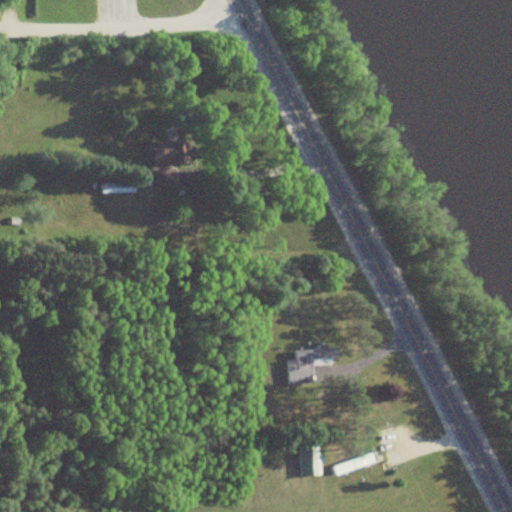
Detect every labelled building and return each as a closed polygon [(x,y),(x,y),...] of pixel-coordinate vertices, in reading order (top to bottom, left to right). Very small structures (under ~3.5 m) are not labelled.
[(150,141),(150,165),(190,164),(190,140),(150,141)] [(155,186),(173,186),(173,169),(155,169),(155,186)] [(133,184),(100,184),(100,193),(133,193),(133,184)] [(85,202),(109,218),(114,211),(90,195),(85,202)] [(71,221),(76,215),(53,198),(48,205),(71,221)] [(285,384),(311,383),(311,367),(335,366),(334,348),(293,349),(293,361),(284,361),(285,384)] [(300,474),(314,474),(314,462),(305,462),(305,445),(300,445),(300,474)]
